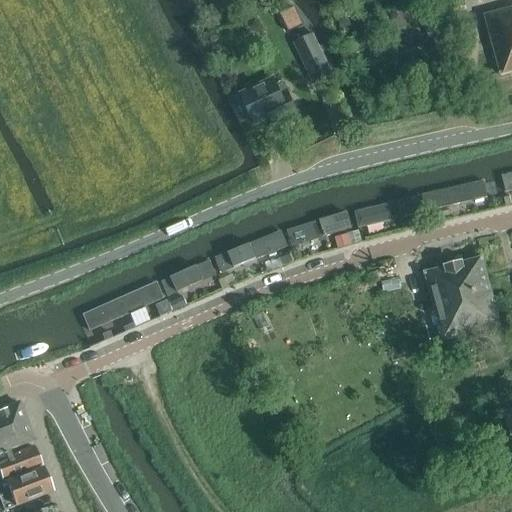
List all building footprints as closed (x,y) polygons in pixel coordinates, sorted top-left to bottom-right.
[(444,0),(420,6),(429,37),(455,29),(460,28),(456,13),(466,10),(463,0),(444,0)] [(294,8),(280,14),(288,32),(302,25),(294,8)] [(511,74),(511,9),(482,18),(499,78),(511,74)] [(343,31),(351,27),(347,19),(339,22),(343,31)] [(365,33),(351,40),(357,53),(371,46),(365,33)] [(313,35),(294,43),(313,83),(331,75),(313,35)] [(300,118),(283,83),(278,86),(274,77),(239,93),(255,126),(270,120),(274,130),(300,118)] [(506,191),(511,190),(511,172),(502,175),(506,191)] [(486,181),(424,194),(428,211),(489,197),(486,181)] [(361,226),(423,211),(419,193),(356,208),(361,226)] [(291,246),(352,228),(347,211),(286,229),(291,246)] [(402,223),(403,231),(427,226),(427,225),(425,217),(402,223)] [(222,275),(287,249),(281,233),(216,259),(222,275)] [(338,250),(350,246),(350,245),(348,236),(335,240),(337,249),(338,250)] [(279,258),(282,266),(293,261),(290,254),(279,258)] [(443,342),(500,327),(483,260),(426,274),(443,342)] [(209,262),(160,283),(167,299),(216,277),(209,262)] [(371,275),(372,281),(379,280),(378,273),(371,275)] [(400,279),(382,283),(384,292),(402,288),(400,279)] [(163,299),(157,284),(83,316),(89,331),(163,299)] [(171,304),(168,305),(170,312),(174,310),(187,305),(184,298),(171,304)] [(166,301),(156,305),(157,307),(161,316),(162,316),(170,312),(168,305),(166,303),(166,301)] [(19,403),(0,410),(0,454),(9,451),(34,441),(19,403)] [(511,436),(511,408),(502,412),(511,437),(511,436)] [(0,465),(0,485),(4,484),(21,478),(20,475),(24,473),(25,476),(43,470),(35,448),(5,459),(7,463),(0,465)] [(0,485),(0,511),(3,511),(52,493),(43,470),(25,476),(24,473),(20,475),(21,478),(4,484),(0,485)]
